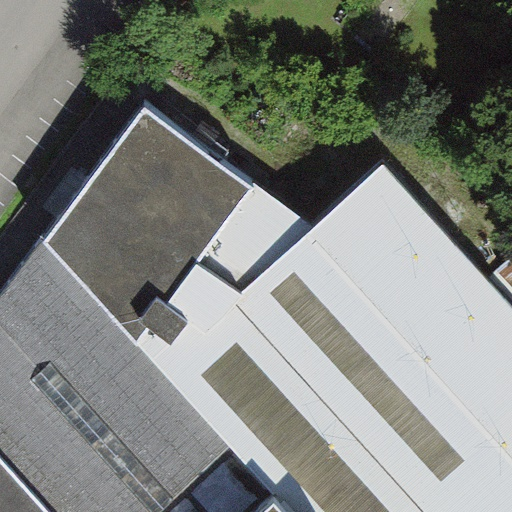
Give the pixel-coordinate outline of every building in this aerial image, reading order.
[(311,219),(156,100),(44,245),(136,343),(202,254),(249,283),(311,219)] [(511,511),(511,295),(390,159),(311,219),(249,283),(202,254),(136,343),(276,491),(297,511),(511,511)] [(136,343),(44,245),(0,306),(0,445),(60,511),(251,511),(276,491),(136,343)] [(0,511),(60,511),(0,445),(0,511)] [(297,511),(276,491),(251,511),(297,511)]
